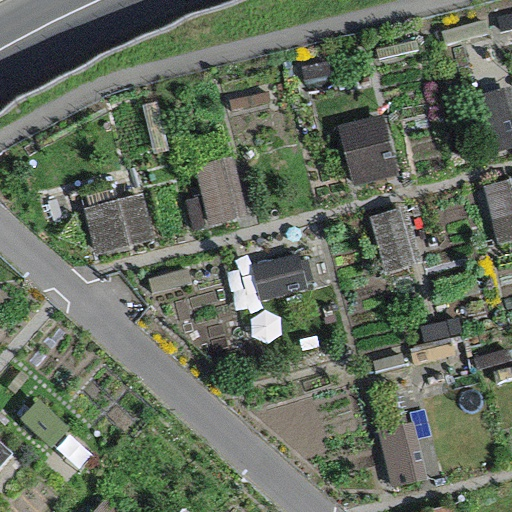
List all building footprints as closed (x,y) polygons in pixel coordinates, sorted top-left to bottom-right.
[(511,95),(511,94),(476,103),(489,160),(511,155),(511,95)] [(382,122),(339,131),(353,193),(396,183),(382,122)] [(233,164),(195,173),(209,234),(248,225),(233,164)] [(511,186),(484,192),(497,249),(511,245),(511,186)] [(84,215),(95,260),(153,246),(141,200),(84,215)] [(408,215),(371,223),(384,280),(420,271),(408,215)] [(253,272),(261,305),(313,293),(305,260),(253,272)] [(413,427),(377,437),(392,495),(428,486),(413,427)] [(122,511),(106,497),(92,511),(122,511)]
